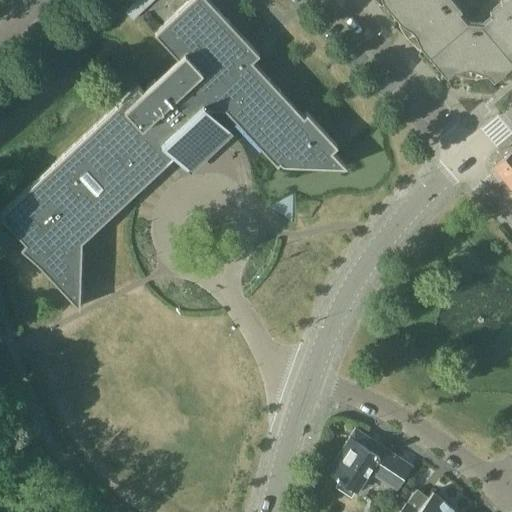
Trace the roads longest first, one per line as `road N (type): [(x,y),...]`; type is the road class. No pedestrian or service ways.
road 1 (tertiary): [(310,382),(368,261),(415,201),(466,157)]
road 2 (residential): [(511,483),(498,486),(393,412),(310,382)]
road 3 (residential): [(466,157),(332,0)]
road 4 (tertiary): [(270,511),(310,382)]
